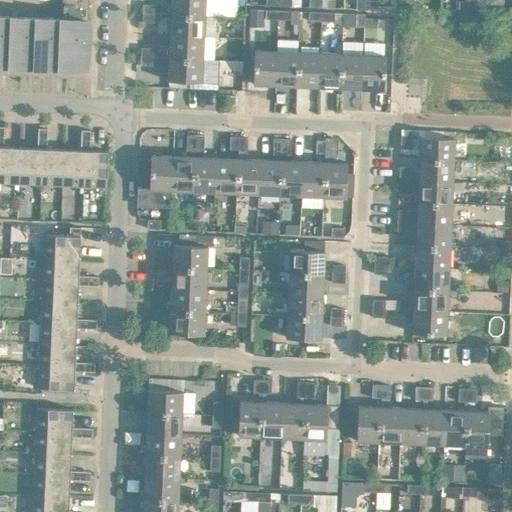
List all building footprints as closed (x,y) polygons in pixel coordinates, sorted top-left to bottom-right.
[(171,0),(171,14),(205,15),(205,0),(171,0)] [(365,5),(365,0),(356,0),(356,9),(365,9),(365,5)] [(455,0),(455,8),(463,9),(463,1),(455,0)] [(469,0),(470,9),(483,10),(483,0),(469,0)] [(60,63),(59,68),(70,68),(73,64),(86,64),(88,4),(62,3),(62,18),(60,63)] [(143,4),(143,13),(155,13),(156,5),(143,4)] [(250,9),(249,26),(264,27),(265,10),(250,9)] [(265,18),(278,19),(279,10),(266,9),(265,18)] [(279,10),(278,19),(291,19),(291,11),(279,10)] [(291,19),(291,24),(299,24),(299,11),(291,11),(291,19)] [(309,20),(321,21),(322,12),(309,11),(309,20)] [(322,12),(321,21),(334,21),(334,12),(322,12)] [(155,13),(143,13),(142,21),(155,22),(155,13)] [(356,26),(364,27),(364,18),(365,18),(365,14),(356,13),(356,26)] [(171,14),(170,35),(204,37),(205,15),(171,14)] [(0,60),(10,61),(11,61),(13,16),(0,15),(0,60)] [(23,62),(35,62),(36,62),(38,17),(13,16),(11,61),(10,61),(10,66),(21,66),(23,62)] [(48,63),(60,63),(62,18),(38,17),(36,62),(35,62),(35,67),(45,67),(48,63)] [(364,18),(364,27),(377,27),(377,18),(365,18),(364,18)] [(170,35),(169,57),(203,58),(204,37),(170,35)] [(141,47),(141,56),(154,56),(154,48),(141,47)] [(253,83),(275,84),(277,50),(254,49),(253,83)] [(275,84),(297,85),(298,51),(277,50),(275,84)] [(297,85),(318,86),(320,52),(298,51),(297,85)] [(318,86),(340,87),(342,53),(320,52),(318,86)] [(340,87),(362,88),(363,54),(342,53),(340,87)] [(363,54),(362,88),(384,89),(386,55),(363,54)] [(154,56),(141,56),(140,64),(153,65),(154,56)] [(203,58),(169,57),(168,79),(169,79),(194,81),(202,81),(203,58)] [(219,59),(219,74),(242,75),(243,60),(219,59)] [(169,79),(168,87),(194,88),(194,81),(169,79)] [(194,81),(194,88),(218,89),(218,84),(202,81),(194,81)] [(38,138),(47,138),(47,128),(38,128),(38,138)] [(81,129),(81,140),(90,140),(91,130),(81,129)] [(401,129),(401,135),(410,135),(420,135),(454,137),(455,131),(401,129)] [(186,147),(195,147),(196,134),(187,134),(186,147)] [(196,134),(195,147),(204,147),(204,135),(196,134)] [(401,135),(401,147),(409,148),(410,135),(401,135)] [(420,135),(419,158),(453,159),(454,137),(420,135)] [(230,149),(239,149),(239,136),(230,136),(230,149)] [(239,136),(239,149),(247,149),(248,136),(239,136)] [(37,148),(42,148),(47,148),(47,138),(38,138),(37,148)] [(273,150),(282,151),(282,138),(274,138),(273,150)] [(282,138),(282,151),(290,151),(291,138),(282,138)] [(316,152),(325,153),(326,140),(317,139),(316,152)] [(81,149),(85,150),(90,150),(90,140),(81,140),(81,149)] [(0,182),(19,183),(20,147),(4,146),(0,145),(0,182)] [(19,183),(41,184),(42,148),(37,148),(20,147),(19,183)] [(41,184),(62,185),(64,149),(47,148),(42,148),(41,184)] [(62,185),(84,186),(85,150),(81,149),(64,149),(62,185)] [(85,150),(84,186),(106,187),(108,150),(90,150),(85,150)] [(149,188),(172,189),(173,155),(151,154),(149,188)] [(172,189),(193,190),(195,156),(173,155),(172,189)] [(193,190),(215,191),(216,157),(195,156),(193,190)] [(215,191),(237,192),(238,158),(216,157),(215,191)] [(237,192),(258,193),(260,158),(238,158),(237,192)] [(258,193),(280,194),(281,159),(260,158),(258,193)] [(419,158),(418,179),(452,181),(453,159),(419,158)] [(280,194),(302,194),(303,160),(281,159),(280,194)] [(302,194),(323,195),(325,161),(303,160),(302,194)] [(325,161),(323,195),(346,196),(347,162),(325,161)] [(400,166),(399,179),(408,179),(409,166),(400,166)] [(408,179),(399,179),(399,191),(408,192),(408,179)] [(418,179),(417,201),(452,203),(452,181),(418,179)] [(149,188),(149,206),(171,207),(172,189),(149,188)] [(417,201),(416,223),(451,224),(452,203),(417,201)] [(148,228),(160,229),(161,220),(148,219),(148,228)] [(262,220),(261,233),(279,233),(279,220),(262,220)] [(286,223),(285,233),(299,234),(299,224),(286,223)] [(416,223),(416,245),(450,246),(451,224),(416,223)] [(44,234),(43,257),(79,258),(81,227),(70,227),(70,235),(44,234)] [(331,236),(344,236),(344,227),(332,227),(331,236)] [(179,235),(178,244),(208,245),(213,245),(214,236),(179,235)] [(303,240),(303,249),(324,250),(325,241),(303,240)] [(174,244),(173,266),(207,268),(208,245),(178,244),(174,244)] [(416,245),(415,266),(449,268),(450,246),(416,245)] [(290,249),(289,271),(323,273),(324,250),(303,249),(290,249)] [(374,256),(374,264),(387,265),(387,256),(374,256)] [(0,257),(0,272),(11,273),(12,258),(0,257)] [(43,257),(42,278),(79,280),(79,275),(79,258),(43,257)] [(240,257),(239,269),(248,270),(249,257),(240,257)] [(333,264),(332,273),(345,274),(345,265),(333,264)] [(387,265),(374,264),(374,273),(387,274),(387,265)] [(173,266),(172,288),(206,289),(207,268),(173,266)] [(415,266),(414,288),(448,289),(449,268),(415,266)] [(248,270),(239,269),(239,282),(248,282),(248,270)] [(289,271),(288,293),(322,294),(323,273),(289,271)] [(345,274),(332,273),(332,282),(345,282),(345,274)] [(79,275),(79,280),(78,284),(88,285),(88,276),(79,275)] [(88,276),(88,285),(98,285),(99,276),(88,276)] [(42,278),(41,300),(78,301),(78,284),(79,280),(42,278)] [(497,279),(497,291),(507,291),(508,280),(497,279)] [(172,288),(171,309),(205,311),(206,289),(172,288)] [(414,288),(413,309),(447,311),(448,289),(414,288)] [(288,293),(287,314),(322,316),(322,294),(288,293)] [(373,299),(372,307),(385,308),(385,299),(373,299)] [(385,299),(385,308),(400,309),(400,300),(385,299)] [(41,300),(41,321),(77,323),(77,318),(78,301),(41,300)] [(238,300),(237,312),(246,313),(247,300),(238,300)] [(331,307),(330,316),(343,317),(343,308),(331,307)] [(385,308),(372,307),(372,316),(385,317),(385,308)] [(205,311),(171,309),(170,332),(204,333),(205,311)] [(447,311),(413,309),(412,332),(446,333),(447,311)] [(246,313),(237,312),(237,325),(246,325),(246,313)] [(322,316),(287,314),(286,337),(321,338),(322,316)] [(343,317),(330,316),(330,325),(343,325),(343,317)] [(77,318),(77,323),(76,327),(86,328),(87,319),(77,318)] [(87,319),(86,328),(96,328),(97,319),(87,319)] [(41,321),(40,343),(76,344),(76,327),(77,323),(41,321)] [(40,343),(39,364),(75,366),(75,361),(76,344),(40,343)] [(75,361),(75,366),(75,370),(84,371),(85,362),(75,361)] [(95,362),(85,362),(84,371),(95,371),(95,362)] [(75,366),(39,364),(38,387),(74,389),(75,370),(75,366)] [(253,392),(262,392),(263,379),(254,379),(253,392)] [(263,379),(262,392),(271,392),(271,380),(263,379)] [(297,393),(305,394),(306,381),(297,381),(297,393)] [(306,381),(305,394),(314,394),(315,381),(306,381)] [(372,397),(381,397),(381,385),(372,384),(372,397)] [(381,385),(381,397),(389,398),(390,385),(381,385)] [(415,399),(424,399),(424,386),(416,386),(415,399)] [(424,386),(424,399),(432,400),(433,387),(424,386)] [(458,401),(467,401),(467,388),(459,388),(458,401)] [(467,388),(467,401),(476,401),(476,388),(467,388)] [(148,389),(147,411),(182,413),(183,390),(148,389)] [(238,435),(260,436),(262,401),(239,400),(238,435)] [(213,401),(213,414),(222,414),(222,402),(213,401)] [(260,436),(282,436),(283,402),(262,401),(260,436)] [(282,436),(304,437),(305,403),(283,402),(282,436)] [(305,403),(304,437),(326,438),(326,428),(338,428),(339,404),(327,404),(305,403)] [(357,440),(379,441),(381,406),(358,405),(357,440)] [(379,441),(401,441),(402,407),(381,406),(379,441)] [(37,407),(36,430),(72,431),(72,427),(73,409),(37,407)] [(401,441),(422,442),(424,408),(402,407),(401,441)] [(422,442),(444,443),(445,409),(424,408),(422,442)] [(444,443),(465,444),(467,410),(445,409),(444,443)] [(467,410),(465,444),(487,445),(489,411),(467,410)] [(147,411),(146,433),(181,434),(182,413),(147,411)] [(222,414),(213,414),(212,427),(221,427),(222,414)] [(82,427),(72,427),(72,431),(72,436),(82,436),(82,427)] [(92,428),(82,427),(82,436),(92,437),(92,428)] [(304,437),(303,454),(328,455),(328,458),(338,458),(339,428),(338,428),(326,428),(326,438),(304,437)] [(36,430),(35,451),(71,453),(72,436),(72,431),(36,430)] [(146,433),(145,454),(180,456),(181,434),(146,433)] [(344,441),(343,456),(350,457),(351,442),(344,441)] [(211,445),(211,457),(220,458),(220,445),(211,445)] [(35,451),(34,473),(70,475),(70,470),(71,453),(35,451)] [(145,454),(144,476),(179,477),(180,456),(145,454)] [(220,458),(211,457),(210,470),(219,470),(220,458)] [(303,479),(303,489),(337,490),(337,482),(338,458),(328,458),(327,480),(303,479)] [(443,464),(443,479),(463,480),(464,464),(443,464)] [(70,470),(70,475),(70,479),(80,480),(80,470),(70,470)] [(80,470),(80,480),(90,480),(90,471),(80,470)] [(427,470),(426,480),(436,481),(436,471),(427,470)] [(34,473),(33,495),(69,496),(70,479),(70,475),(34,473)] [(144,476),(143,497),(178,499),(179,477),(144,476)] [(364,491),(377,492),(377,483),(364,482),(364,491)] [(377,483),(377,492),(389,492),(390,483),(377,483)] [(407,493),(420,494),(420,485),(408,484),(407,493)] [(420,485),(420,494),(432,494),(433,485),(420,485)] [(450,495),(463,495),(463,487),(451,486),(450,495)] [(463,487),(463,495),(476,496),(476,487),(463,487)] [(209,488),(209,500),(218,501),(218,488),(209,488)] [(223,491),(223,499),(245,500),(245,492),(223,491)] [(257,501),(258,492),(245,492),(245,500),(257,501)] [(258,492),(257,501),(270,501),(270,493),(258,492)] [(377,492),(376,508),(389,508),(390,492),(389,492),(377,492)] [(288,502),(301,503),(301,494),(288,493),(288,502)] [(301,494),(301,503),(313,503),(314,494),(301,494)] [(33,495),(32,511),(68,511),(69,496),(33,495)] [(143,497),(142,511),(177,511),(178,499),(143,497)] [(217,511),(218,501),(209,500),(208,511),(217,511)] [(257,501),(256,511),(270,511),(270,501),(257,501)]
